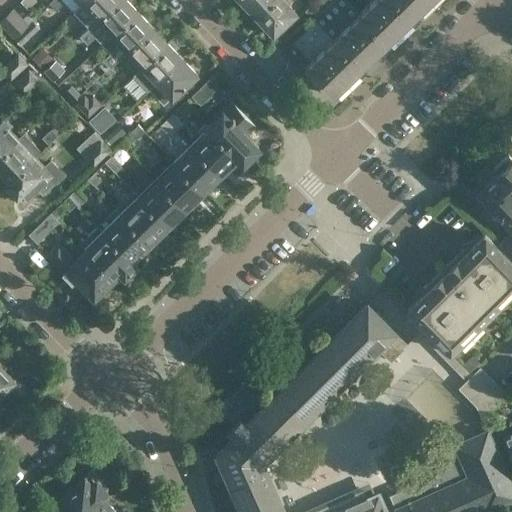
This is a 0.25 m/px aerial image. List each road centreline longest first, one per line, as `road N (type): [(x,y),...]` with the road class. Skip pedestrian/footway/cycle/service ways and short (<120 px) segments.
road 1 (residential): [(108,378),(338,159)]
road 2 (residential): [(338,159),(491,5)]
road 3 (residential): [(191,0),(338,159)]
road 4 (residential): [(188,511),(163,434),(108,378)]
road 5 (residential): [(108,378),(0,266)]
road 6 (residential): [(338,159),(439,260)]
road 7 (residential): [(0,466),(108,378)]
